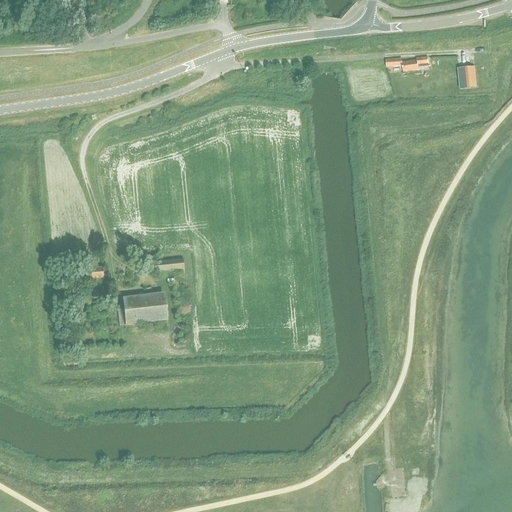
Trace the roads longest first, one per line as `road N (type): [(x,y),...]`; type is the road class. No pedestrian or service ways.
road 1 (unclassified): [(0,110),(120,90),(234,48)]
road 2 (unclassified): [(228,34),(219,26),(85,46)]
road 3 (unclassified): [(368,26),(437,22),(511,4)]
road 4 (unclassified): [(234,48),(368,26)]
